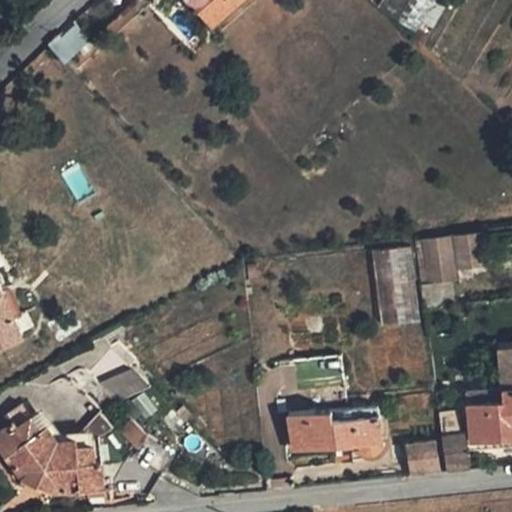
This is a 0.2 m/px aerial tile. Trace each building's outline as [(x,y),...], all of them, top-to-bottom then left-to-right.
[(194,0),(213,22),(237,0),(194,0)] [(433,0),(382,0),(379,7),(417,30),(433,0)] [(65,64),(92,40),(76,22),(61,35),(59,33),(47,43),(65,64)] [(489,264),(484,230),(453,234),(458,268),(489,264)] [(458,268),(453,234),(422,238),(428,283),(451,279),(459,278),(458,268)] [(407,247),(373,250),(379,324),(412,321),(407,247)] [(426,307),(454,304),(451,279),(428,283),(423,283),(426,307)] [(0,342),(23,332),(0,280),(0,342)] [(511,345),(501,347),(504,386),(462,390),(463,401),(469,401),(472,439),(511,435),(511,345)] [(134,366),(105,380),(116,403),(146,389),(134,366)] [(0,418),(5,426),(0,429),(0,444),(23,477),(53,490),(105,485),(102,459),(96,459),(94,442),(77,443),(77,436),(58,438),(48,423),(42,428),(32,414),(23,402),(0,418)] [(42,428),(48,423),(54,419),(44,405),(32,414),(42,428)] [(332,407),(288,412),(292,448),(358,440),(360,445),(364,449),(369,451),(373,451),(377,450),(380,448),(383,444),(384,438),(381,412),(333,417),(332,407)] [(131,417),(119,428),(138,448),(134,455),(163,472),(177,448),(149,431),(147,433),(131,417)] [(467,430),(443,433),(448,470),(472,467),(467,430)] [(436,440),(407,444),(409,460),(438,455),(436,440)]
